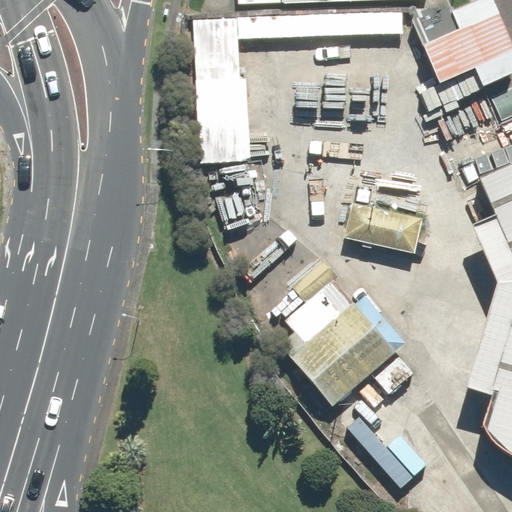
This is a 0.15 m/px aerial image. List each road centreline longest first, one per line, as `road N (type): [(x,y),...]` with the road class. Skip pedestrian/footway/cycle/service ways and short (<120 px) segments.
road 1 (secondary): [(77,196),(19,433)]
road 2 (secondary): [(77,196),(31,43),(8,0)]
road 3 (primary): [(142,0),(128,62),(96,129)]
road 4 (secondary): [(75,0),(102,70),(96,129)]
road 5 (primary): [(77,196),(44,133),(0,94)]
